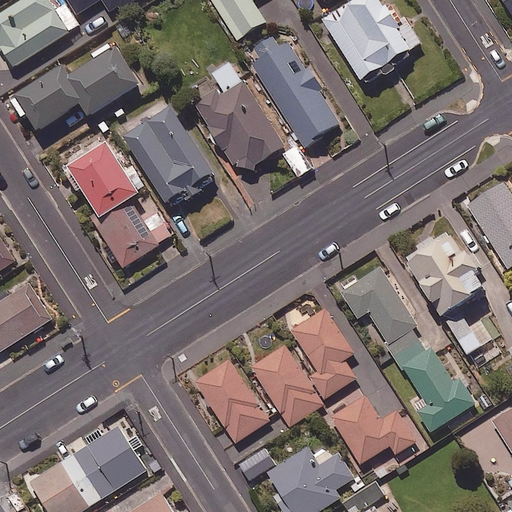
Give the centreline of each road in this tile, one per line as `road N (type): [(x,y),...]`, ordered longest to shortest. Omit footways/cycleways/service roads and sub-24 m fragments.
road 1 (residential): [(511,103),(124,348)]
road 2 (residential): [(0,158),(124,348)]
road 3 (residential): [(124,348),(229,511)]
road 4 (residential): [(124,348),(0,427)]
